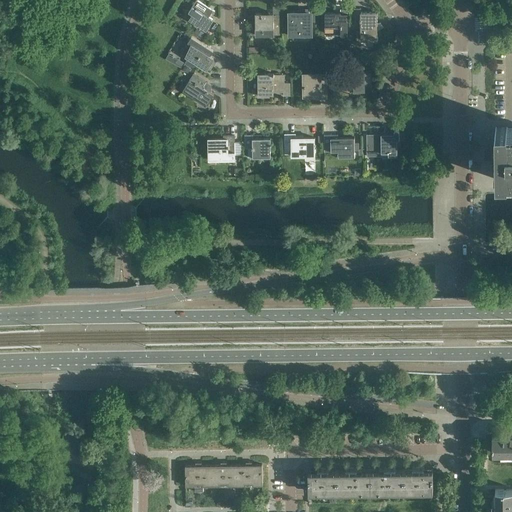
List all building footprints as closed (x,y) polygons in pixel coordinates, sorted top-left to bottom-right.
[(209,16),(213,11),(200,2),(196,7),(189,19),(206,30),(214,19),(209,16)] [(382,27),(379,23),(378,23),(377,12),(361,12),(361,8),(354,8),(354,26),(361,24),(361,38),(367,38),(367,40),(378,40),(378,31),(382,27)] [(310,28),(309,9),(303,9),(303,12),(290,13),(290,36),(299,36),(299,34),(303,34),(303,28),(310,28)] [(348,27),(347,9),(341,9),(341,12),(325,12),(325,27),(348,27)] [(280,35),(280,17),(274,17),(274,13),(256,13),(256,35),(280,35)] [(214,58),(204,51),(207,46),(197,39),(194,45),(195,46),(188,57),(207,69),(214,58)] [(183,66),(186,60),(170,52),(167,58),(183,66)] [(371,79),(371,72),(365,72),(365,61),(354,61),(354,72),(339,72),(339,88),(354,88),(354,91),(365,91),(365,88),(371,88),(371,82),(369,82),(369,79),(371,79)] [(210,91),(211,85),(211,84),(194,73),(183,90),(207,106),(214,94),(210,91)] [(290,95),(290,83),(284,83),(284,74),(273,75),(273,73),(258,73),(258,95),(274,95),(274,92),(284,92),(284,95),(290,95)] [(320,95),(320,80),(320,74),(304,74),(304,86),(303,86),(303,93),(304,93),(304,95),(320,95)] [(511,129),(508,129),(508,127),(495,127),(496,179),(508,179),(508,177),(511,176),(511,129)] [(397,155),(397,140),(399,140),(399,133),(399,132),(399,131),(398,131),(398,130),(397,130),(396,130),(395,130),(395,131),(394,131),(394,132),(394,133),(367,134),(367,156),(397,155)] [(305,154),(305,137),(296,137),(296,133),(285,133),(285,145),(291,144),(292,155),(305,154)] [(315,156),(315,133),(309,133),(309,137),(305,137),(305,154),(308,154),(308,156),(315,156)] [(355,155),(355,137),(354,137),(338,137),(338,134),(331,134),(331,151),(332,151),(331,150),(338,150),(339,156),(348,156),(356,156),(356,155),(355,155)] [(271,157),(270,138),(253,138),(253,135),(245,135),(245,148),(253,148),(253,157),(271,157)] [(228,138),(227,138),(209,139),(209,153),(228,152),(228,138)] [(511,451),(511,431),(510,432),(510,433),(493,434),(493,452),(511,451)] [(212,485),(212,464),(186,465),(186,485),(195,485),(195,483),(203,483),(203,485),(212,485)] [(263,484),(262,464),(212,464),(212,485),(220,485),(220,483),(228,483),(228,485),(246,485),(246,483),(253,483),(253,484),(263,484)] [(371,491),(371,470),(363,470),(363,467),(346,468),(346,470),(337,470),(338,491),(371,491)] [(404,491),(404,469),(396,470),(396,467),(384,467),(379,467),(379,470),(371,470),(371,491),(404,491)] [(433,490),(433,469),(424,469),(424,467),(423,467),(413,467),(413,469),(404,469),(404,491),(433,490)] [(338,491),(337,470),(329,470),(329,468),(318,468),(318,470),(309,471),(309,492),(338,491)] [(511,511),(511,488),(495,489),(495,511),(511,511)]
